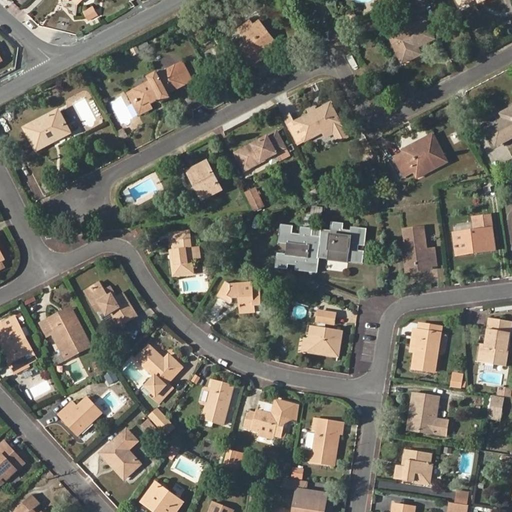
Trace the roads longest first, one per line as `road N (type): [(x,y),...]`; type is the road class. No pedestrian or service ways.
road 1 (residential): [(377,389),(272,372),(221,349),(185,323),(120,242),(45,270)]
road 2 (residential): [(336,55),(124,168),(80,204)]
road 3 (residential): [(511,55),(398,116),(375,119),(336,55)]
road 4 (residential): [(377,389),(393,310),(511,290)]
road 5 (residential): [(0,394),(108,511)]
road 6 (tertiary): [(59,64),(180,0)]
road 7 (residential): [(358,511),(377,389)]
